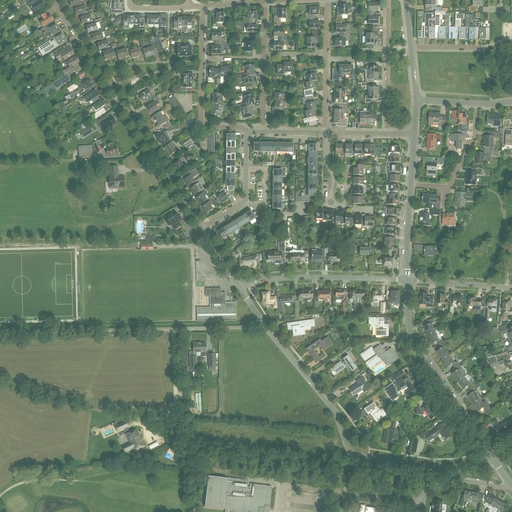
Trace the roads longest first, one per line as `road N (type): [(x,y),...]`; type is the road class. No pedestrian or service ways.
road 1 (residential): [(201,228),(53,0)]
road 2 (residential): [(429,467),(352,454),(327,402),(263,323)]
road 3 (residential): [(494,458),(414,345),(407,280)]
road 4 (unclassified): [(173,329),(0,332)]
road 5 (residential): [(236,283),(407,280)]
road 6 (residential): [(385,135),(387,0)]
